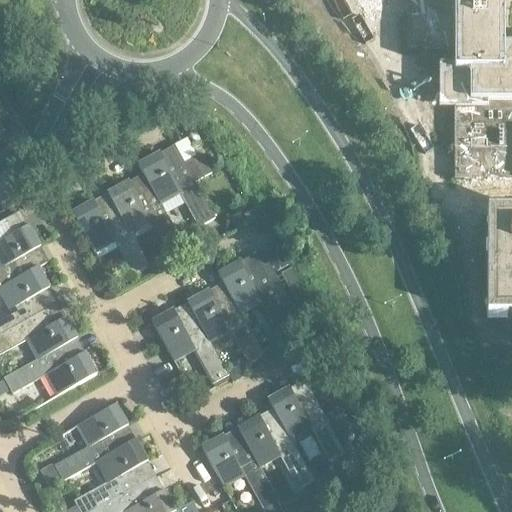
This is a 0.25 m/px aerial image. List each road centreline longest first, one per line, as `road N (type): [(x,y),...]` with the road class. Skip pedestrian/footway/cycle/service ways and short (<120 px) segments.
road 1 (secondary): [(511,502),(412,263),(350,141),(293,63),(222,0)]
road 2 (secondary): [(167,74),(264,156),(307,216),(376,361),(431,511)]
road 3 (unknown): [(320,0),(403,90),(432,144),(467,237),(473,302)]
road 4 (residential): [(131,375),(41,206)]
road 5 (residential): [(0,447),(131,375)]
road 6 (residential): [(198,495),(131,375)]
